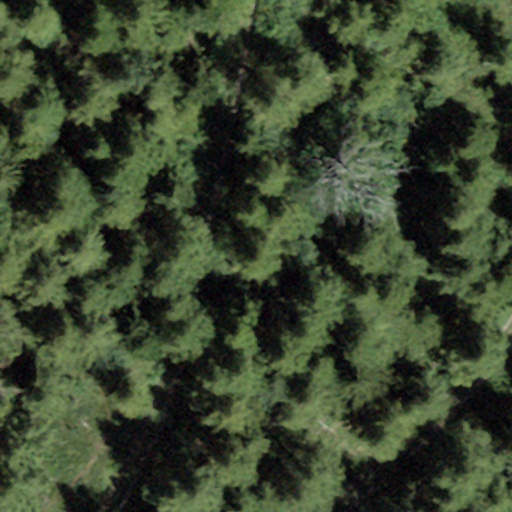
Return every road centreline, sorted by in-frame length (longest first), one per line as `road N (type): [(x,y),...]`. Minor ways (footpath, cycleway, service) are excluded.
road 1 (track): [(111,511),(148,432),(198,267),(236,0)]
road 2 (track): [(511,327),(396,469),(343,511)]
